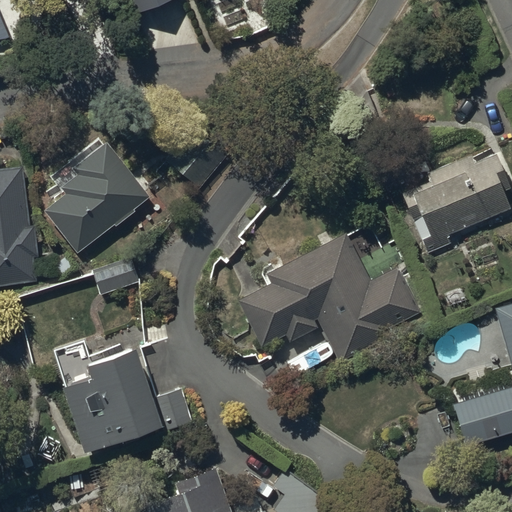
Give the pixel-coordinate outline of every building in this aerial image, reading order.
[(166,155),(199,183),(235,142),(203,113),(166,155)] [(43,198),(77,245),(115,217),(117,220),(136,206),(134,203),(151,190),(108,131),(101,136),(98,132),(48,169),(60,186),(43,198)] [(419,225),(428,248),(451,239),(445,224),(511,198),(503,179),(509,177),(494,139),(475,147),(472,141),(427,159),(430,165),(412,172),(413,176),(404,180),(414,206),(422,203),(430,221),(419,225)] [(0,275),(36,272),(34,247),(38,247),(35,217),(28,218),(23,157),(0,158),(0,275)] [(238,286),(262,338),(287,326),(290,334),(319,320),(315,312),(317,311),(327,331),(290,349),(297,364),(335,346),(340,358),(394,333),(391,325),(422,311),(398,260),(371,273),(347,220),(266,258),(272,270),(238,286)] [(92,262),(101,287),(140,273),(131,248),(92,262)] [(511,287),(494,293),(511,354),(511,374),(452,392),(465,437),(511,423),(511,287)] [(162,386),(140,318),(88,335),(86,329),(54,339),(55,344),(47,347),(56,374),(60,373),(83,443),(169,415),(172,425),(194,418),(182,380),(162,386)] [(269,511),(265,501),(235,511),(215,457),(177,471),(179,476),(152,486),(156,497),(145,502),(148,511),(269,511)] [(286,488),(274,502),(286,511),(324,511),(324,499),(286,466),(283,470),(281,468),(273,478),(286,488)]
